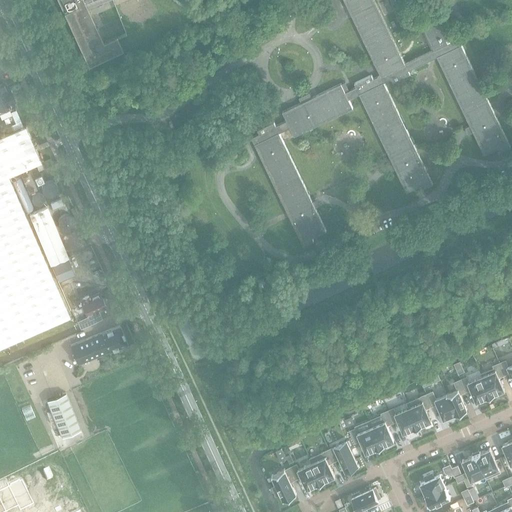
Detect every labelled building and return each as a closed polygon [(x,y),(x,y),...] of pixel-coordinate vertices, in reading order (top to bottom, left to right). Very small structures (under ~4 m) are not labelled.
[(57,0),(63,11),(64,13),(88,67),(123,51),(116,37),(103,43),(83,0),(57,0)] [(492,108),(461,43),(459,39),(458,38),(454,40),(452,36),(451,34),(446,23),(445,22),(443,17),(442,14),(441,12),(433,16),(434,17),(434,18),(430,20),(426,21),(422,23),(421,24),(430,43),(432,45),(434,49),(405,63),(380,11),(374,0),(344,0),(345,2),(350,12),(352,17),(369,50),(378,69),(380,75),(373,78),(371,75),(361,80),(354,83),(356,87),(352,89),(345,92),(341,83),(317,95),(301,103),(297,104),(282,111),(287,120),(276,125),(274,121),(257,129),(259,133),(251,137),(255,144),(257,149),(287,212),(290,216),(302,241),(304,245),(314,240),(312,237),(315,235),(326,230),(316,208),(312,200),(279,132),(283,130),(286,129),(290,127),(294,136),(353,107),(349,99),(359,94),(392,162),(396,169),(406,191),(417,186),(421,185),(422,188),(433,183),(427,172),(426,169),(418,154),(417,151),(415,147),(388,90),(384,82),(391,78),(393,82),(396,81),(410,74),(408,70),(430,60),(433,58),(437,56),(468,121),(470,124),(473,132),(484,154),(495,149),(498,147),(500,151),(510,146),(496,118),(492,108)] [(0,113),(10,109),(9,106),(14,104),(14,103),(16,102),(10,88),(8,89),(4,81),(1,82),(0,80),(0,113)] [(17,109),(12,110),(18,126),(23,125),(17,109)] [(26,125),(0,136),(0,156),(8,176),(32,165),(41,161),(32,139),(26,125)] [(0,346),(32,332),(71,315),(54,275),(25,215),(8,176),(0,156),(0,346)] [(29,170),(20,174),(29,193),(37,189),(29,170)] [(37,184),(44,181),(41,174),(34,177),(37,184)] [(59,187),(52,178),(41,187),(48,195),(59,187)] [(60,198),(50,202),(52,208),(63,204),(60,198)] [(47,205),(29,213),(50,264),(68,256),(47,205)] [(61,213),(58,222),(66,224),(65,225),(72,227),(75,217),(61,213)] [(68,257),(52,264),(59,281),(75,274),(68,257)] [(91,294),(74,301),(78,310),(84,307),(87,314),(98,309),(104,306),(105,305),(106,305),(105,303),(106,301),(106,299),(104,298),(102,297),(100,292),(91,295),(91,294)] [(88,317),(78,321),(80,326),(81,327),(102,318),(98,309),(87,314),(88,317)] [(78,363),(128,343),(120,324),(70,344),(78,363)] [(501,361),(499,362),(504,374),(510,371),(511,376),(511,358),(502,363),(501,361)] [(492,373),(483,377),(490,395),(504,389),(499,376),(504,374),(499,362),(489,366),(492,373)] [(467,376),(460,378),(465,390),(471,388),(476,401),(490,395),(483,377),(470,383),(467,376)] [(458,388),(447,393),(456,414),(467,409),(460,393),(465,390),(460,378),(455,381),(458,388)] [(433,390),(426,393),(431,405),(437,403),(444,418),(455,413),(455,414),(456,414),(447,393),(436,398),(433,390)] [(62,436),(80,428),(65,391),(47,399),(62,436)] [(421,395),(407,401),(417,426),(431,420),(426,407),(431,405),(426,393),(421,395)] [(394,407),(388,410),(393,421),(398,419),(403,432),(417,426),(407,401),(406,402),(408,406),(395,412),(394,407)] [(30,405),(22,408),(27,419),(35,416),(30,405)] [(385,420),(371,426),(380,446),(394,440),(387,424),(393,421),(388,410),(381,412),(385,420)] [(356,427),(350,430),(355,442),(361,439),(366,452),(380,446),(371,426),(358,431),(356,427)] [(334,446),(329,448),(334,460),(339,458),(340,457),(340,459),(345,470),(358,464),(347,439),(333,445),(334,446)] [(511,439),(502,444),(511,464),(511,463),(511,439)] [(490,447),(476,453),(487,477),(501,472),(490,447)] [(329,448),(310,457),(321,481),(335,475),(329,462),(334,460),(329,448)] [(467,471),(462,473),(464,478),(467,485),(473,482),(472,481),(485,475),(486,478),(487,477),(476,453),(462,459),(467,471)] [(296,464),(290,466),(296,478),(301,475),(307,488),(321,481),(310,457),(309,458),(311,462),(304,465),(298,468),(296,464)] [(285,468),(272,474),(283,499),(296,493),(290,480),(296,478),(290,466),(285,469),(285,468)] [(48,469),(43,472),(47,481),(52,478),(48,469)] [(425,480),(420,483),(425,494),(445,485),(440,473),(435,476),(425,480)] [(511,482),(509,476),(503,479),(506,485),(511,482)] [(10,485),(8,485),(18,505),(20,510),(34,503),(22,479),(20,480),(19,479),(9,484),(10,485)] [(8,485),(0,489),(0,499),(6,511),(18,505),(8,485)] [(445,485),(425,494),(430,505),(430,506),(451,496),(445,485)] [(373,486),(352,496),(358,508),(353,510),(354,511),(365,511),(368,511),(365,506),(379,499),(373,486)] [(468,488),(462,491),(465,497),(471,494),(468,488)] [(471,494),(465,497),(468,502),(474,500),(471,494)] [(508,500),(498,505),(501,511),(511,511),(511,495),(507,498),(508,500)] [(340,497),(335,500),(338,507),(343,505),(340,497)]
